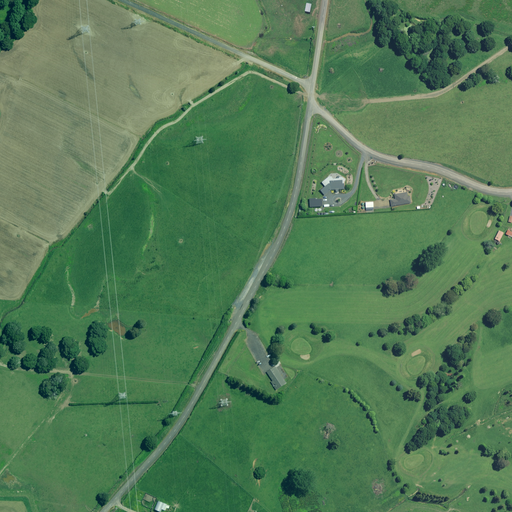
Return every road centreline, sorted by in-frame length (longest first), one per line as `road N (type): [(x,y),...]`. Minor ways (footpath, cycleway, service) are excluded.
road 1 (unclassified): [(103,511),(191,403),(272,253),(298,181),(309,106)]
road 2 (unclassified): [(309,106),(372,154),(511,192)]
road 3 (unclassified): [(121,0),(312,85)]
